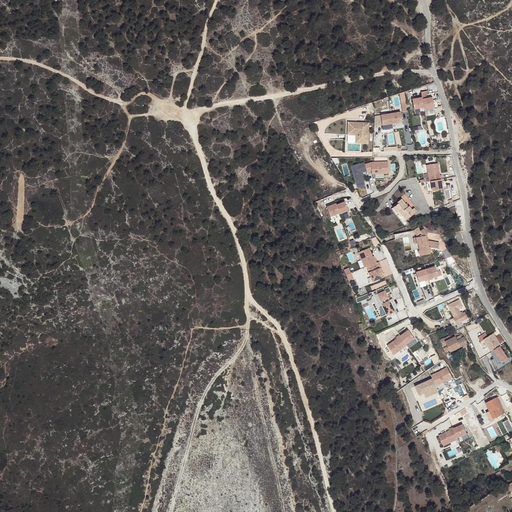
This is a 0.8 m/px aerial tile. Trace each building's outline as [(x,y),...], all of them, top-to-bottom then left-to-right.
[(426,96),(425,93),(421,93),(421,98),(411,98),(412,107),(421,107),(421,109),(430,109),(429,99),(425,99),(425,98),(424,98),(424,96),(426,96)] [(385,114),(379,115),(380,125),(400,122),(399,112),(393,113),(393,112),(385,113),(385,114)] [(350,131),(351,121),(348,120),(347,133),(356,134),(355,142),(368,142),(368,140),(358,139),(358,131),(350,131)] [(369,122),(351,121),(350,131),(358,131),(358,139),(368,140),(369,122)] [(355,167),(347,172),(357,188),(364,183),(360,176),(364,173),(364,174),(369,171),(369,174),(386,174),(386,163),(369,163),(361,168),(360,167),(356,169),(355,167)] [(433,163),(423,167),(429,182),(430,182),(434,191),(444,187),(441,181),(442,181),(439,174),(438,174),(433,163)] [(335,202),(326,206),(330,215),(339,211),(339,212),(348,208),(345,198),(335,202)] [(400,221),(413,211),(410,207),(408,209),(405,205),(404,206),(398,198),(393,202),(394,203),(387,208),(396,220),(397,219),(400,221)] [(429,249),(438,250),(439,244),(428,242),(427,237),(428,237),(425,230),(421,232),(419,228),(413,231),(394,235),(395,240),(416,236),(416,238),(415,238),(416,245),(419,245),(421,258),(430,256),(429,249)] [(369,248),(358,252),(364,267),(365,267),(371,281),(382,277),(380,273),(378,269),(380,268),(378,262),(376,263),(374,259),(373,260),(369,248)] [(351,251),(346,254),(350,263),(355,261),(351,251)] [(348,267),(343,269),(348,280),(352,279),(348,267)] [(434,269),(415,274),(417,283),(423,282),(423,283),(431,282),(431,280),(440,278),(439,272),(435,273),(434,269)] [(378,292),(378,294),(381,300),(379,301),(378,301),(386,317),(395,313),(388,297),(386,293),(391,291),(388,286),(383,288),(378,292)] [(456,323),(469,317),(465,310),(462,312),(463,313),(461,314),(458,307),(451,311),(454,317),(449,319),(452,326),(454,326),(457,324),(456,323)] [(450,350),(467,343),(464,336),(457,339),(456,336),(455,336),(453,337),(451,334),(445,337),(444,336),(441,338),(446,351),(450,349),(450,350)] [(387,346),(394,355),(407,345),(399,335),(396,337),(397,339),(387,346)] [(503,344),(491,351),(494,357),(490,359),(497,370),(511,362),(509,358),(510,358),(503,344)] [(432,379),(415,386),(420,396),(424,394),(437,389),(437,388),(445,384),(453,380),(448,369),(441,373),(432,377),(432,379)] [(437,389),(424,394),(426,399),(439,393),(437,389)] [(497,396),(494,398),(498,405),(497,406),(501,415),(506,411),(497,396)] [(498,405),(494,398),(483,403),(488,413),(485,414),(489,421),(494,418),(501,415),(497,406),(498,405)] [(462,423),(449,429),(449,430),(439,435),(444,446),(458,439),(458,438),(467,434),(463,424),(462,424),(462,423)] [(499,445),(494,448),(498,454),(503,451),(499,445)]
